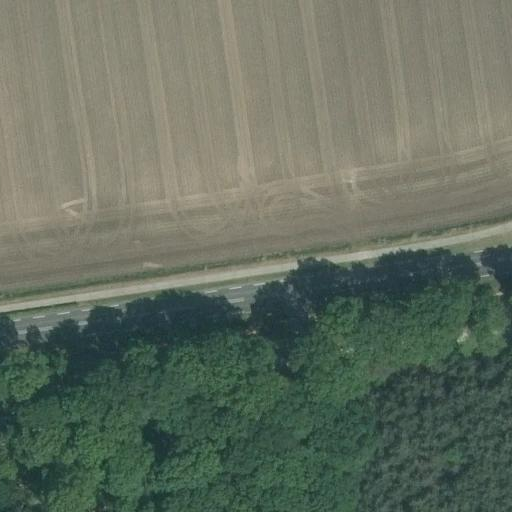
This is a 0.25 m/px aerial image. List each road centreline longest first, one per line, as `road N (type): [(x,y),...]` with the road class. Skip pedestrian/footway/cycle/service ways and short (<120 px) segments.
road 1 (primary): [(0,334),(511,259)]
road 2 (track): [(299,511),(301,264)]
